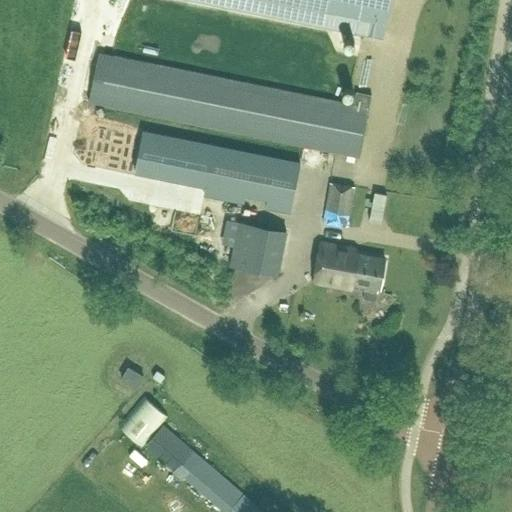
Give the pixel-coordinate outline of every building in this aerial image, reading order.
[(281,0),(370,18),(367,33),(383,36),(390,0),(281,0)] [(84,77),(93,78),(92,96),(103,97),(105,53),(86,52),(84,77)] [(249,132),(335,150),(341,123),(242,102),(239,116),(252,119),(249,132)] [(300,162),(214,144),(204,195),(243,203),(245,195),(267,199),(265,208),(290,213),(300,162)] [(363,175),(332,170),(323,221),(354,227),(363,175)] [(238,226),(240,263),(286,261),(284,221),(262,222),(262,225),(238,226)] [(214,227),(211,241),(224,244),(227,230),(214,227)] [(380,288),(385,258),(357,253),(358,249),(320,243),(313,281),(351,287),(352,283),(380,288)] [(137,388),(144,375),(128,366),(120,378),(137,388)] [(139,437),(219,508),(222,505),(229,511),(257,511),(242,499),(244,496),(156,418),(139,437)]
